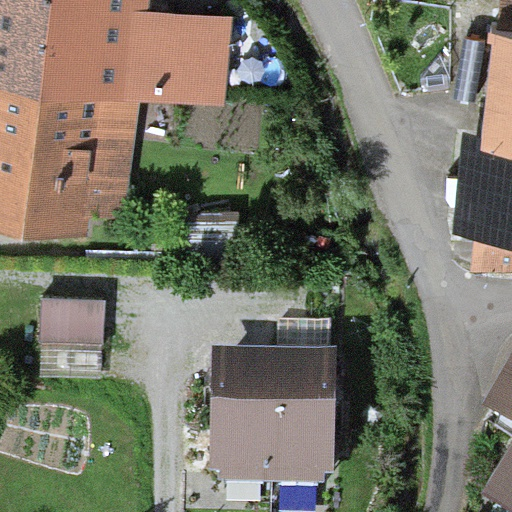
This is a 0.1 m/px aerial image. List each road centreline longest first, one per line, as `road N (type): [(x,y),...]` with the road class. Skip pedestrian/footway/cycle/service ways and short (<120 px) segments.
road 1 (residential): [(328,0),(453,299)]
road 2 (residential): [(453,299),(447,511)]
